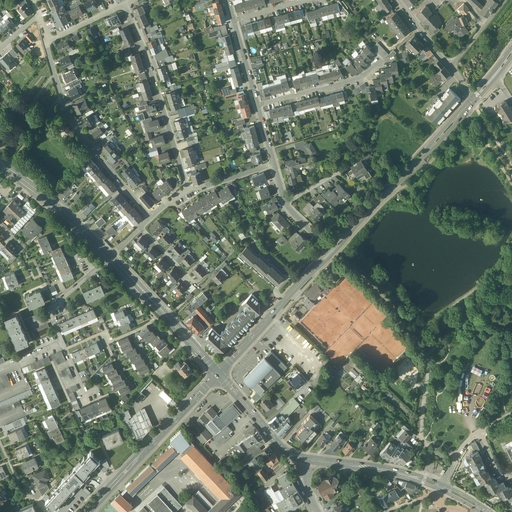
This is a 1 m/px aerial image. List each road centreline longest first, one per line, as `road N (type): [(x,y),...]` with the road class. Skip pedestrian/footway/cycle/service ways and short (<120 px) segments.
road 1 (residential): [(149,218),(71,123),(44,42)]
road 2 (tertiary): [(332,250),(471,101)]
road 3 (residential): [(124,6),(187,191)]
road 4 (secondary): [(87,511),(218,372)]
road 5 (tertiary): [(218,372),(332,250)]
road 6 (secondary): [(218,372),(110,255)]
road 7 (tertiary): [(305,458),(440,486)]
road 8 (residential): [(257,105),(352,80),(378,61)]
road 9 (tertiary): [(305,458),(278,446),(218,372)]
